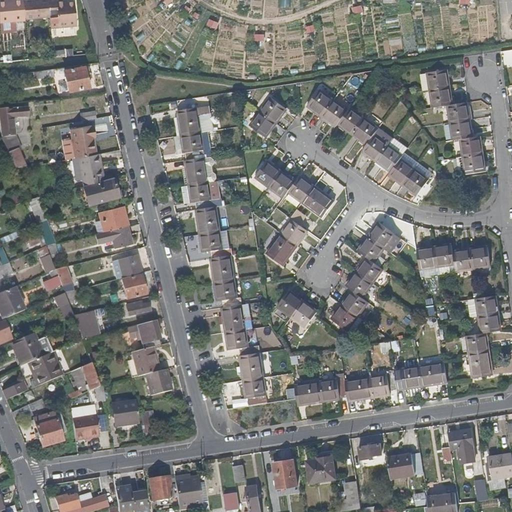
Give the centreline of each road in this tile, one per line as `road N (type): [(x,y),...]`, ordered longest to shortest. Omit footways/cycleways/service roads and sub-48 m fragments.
road 1 (residential): [(209,448),(93,0)]
road 2 (residential): [(209,448),(511,401)]
road 3 (residential): [(25,478),(209,448)]
road 4 (track): [(341,0),(272,25),(223,15),(198,0)]
road 5 (residential): [(505,215),(496,91),(484,75)]
road 6 (residential): [(505,215),(430,220),(367,193)]
